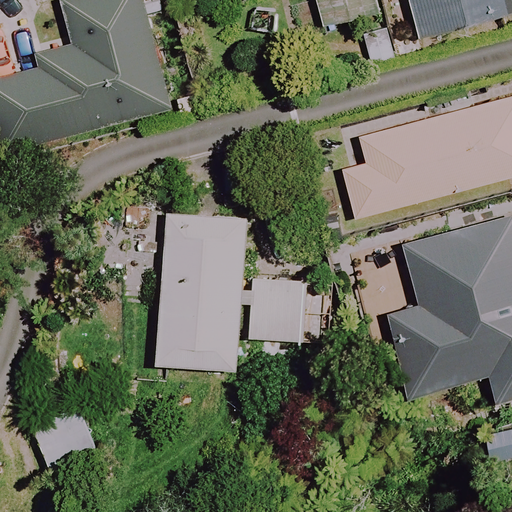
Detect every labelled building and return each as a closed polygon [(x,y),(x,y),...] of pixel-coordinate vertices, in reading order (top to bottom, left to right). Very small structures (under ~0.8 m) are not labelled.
[(0,156),(171,108),(140,0),(56,0),(54,1),(70,57),(0,76),(0,156)] [(374,14),(370,0),(312,0),(318,27),(374,14)] [(511,9),(509,0),(404,0),(415,39),(511,13),(511,9)] [(511,96),(335,145),(355,220),(511,176),(511,96)] [(242,220),(166,216),(163,268),(158,366),(235,370),(242,220)] [(494,404),(511,399),(511,216),(399,244),(413,304),(385,311),(407,396),(487,376),(494,404)] [(304,277),(251,276),(249,339),(302,341),(304,277)] [(98,452),(79,405),(27,426),(46,473),(98,452)]
